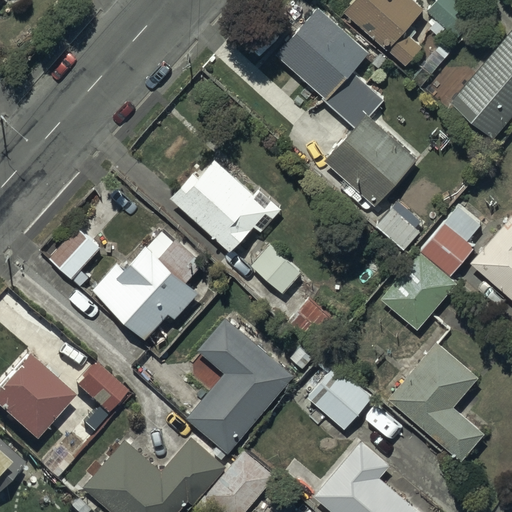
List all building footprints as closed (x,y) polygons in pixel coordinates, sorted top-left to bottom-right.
[(370,44),(319,0),(318,0),(277,47),(325,90),(323,92),(354,120),(325,152),(376,198),(418,151),(371,109),(386,92),(353,63),(370,44)] [(345,0),(345,1),(406,57),(422,39),(404,22),(424,0),(345,0)] [(477,12),(465,0),(432,0),(429,3),(456,32),(477,12)] [(511,23),(453,93),(495,129),(511,108),(511,23)] [(194,164),(171,189),(231,243),(254,217),(262,225),(282,202),(259,181),(255,186),(215,150),(198,168),(194,164)] [(405,243),(427,218),(399,194),(377,218),(405,243)] [(459,200),(421,243),(451,268),(474,241),(468,235),(481,219),(459,200)] [(511,209),(471,254),(511,290),(511,209)] [(101,240),(78,220),(50,252),(73,272),(73,273),(81,280),(89,271),(81,263),(101,240)] [(119,256),(95,282),(145,329),(169,305),(175,310),(199,284),(188,274),(203,257),(177,232),(174,234),(163,223),(149,238),(147,235),(123,260),(119,256)] [(302,265),(271,237),(252,259),(283,286),(302,265)] [(458,276),(421,245),(381,292),(418,323),(458,276)] [(382,266),(365,252),(348,272),(364,286),(382,266)] [(340,321),(308,292),(288,315),(320,343),(340,321)] [(295,369),(227,310),(199,343),(225,366),(187,410),(217,437),(211,444),(221,453),(228,445),(229,446),(295,369)] [(478,369),(438,334),(389,391),(462,453),(485,425),(453,398),(478,369)] [(73,387),(26,345),(18,354),(17,353),(0,370),(0,398),(34,430),(73,387)] [(308,389),(345,423),(373,391),(336,357),(334,359),(325,352),(318,359),(328,368),(308,389)] [(126,381),(95,354),(75,377),(106,404),(126,381)] [(161,465),(126,434),(84,480),(119,511),(173,511),(195,488),(199,491),(226,461),(191,430),(161,465)] [(0,476),(22,453),(0,432),(0,476)] [(389,456),(362,433),(315,488),(343,511),(429,511),(378,468),(389,456)] [(240,511),(276,469),(243,443),(203,491),(228,511),(240,511)]
